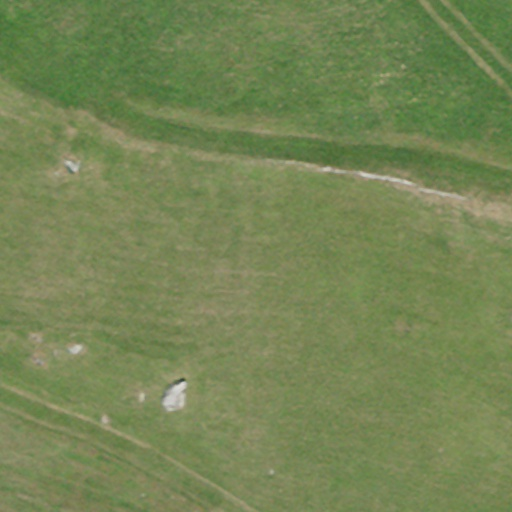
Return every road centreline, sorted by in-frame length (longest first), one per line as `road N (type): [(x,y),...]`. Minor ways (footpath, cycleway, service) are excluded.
road 1 (track): [(511,175),(208,134),(0,63)]
road 2 (track): [(235,511),(38,410),(0,381)]
road 3 (track): [(426,0),(511,100)]
